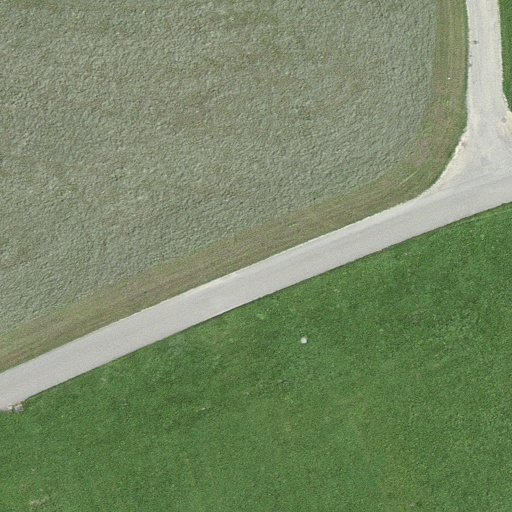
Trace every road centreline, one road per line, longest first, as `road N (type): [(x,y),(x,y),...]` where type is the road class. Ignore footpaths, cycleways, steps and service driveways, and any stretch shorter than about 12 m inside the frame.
road 1 (unclassified): [(0,384),(511,166)]
road 2 (track): [(486,0),(497,169)]
